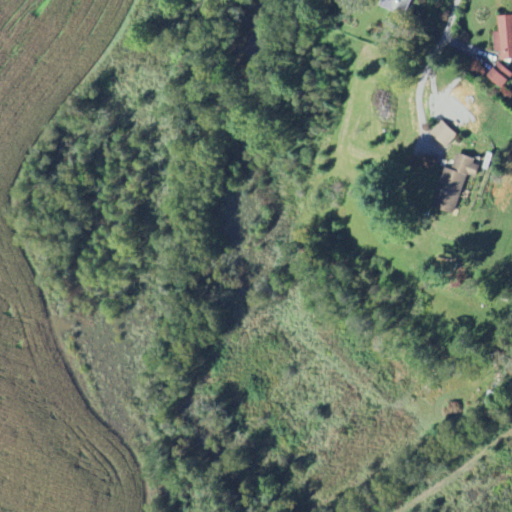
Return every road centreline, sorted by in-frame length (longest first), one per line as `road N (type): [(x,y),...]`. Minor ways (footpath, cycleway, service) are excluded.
road 1 (residential): [(423,135),(433,115),(443,183),(435,222),(410,247),(375,236),(373,211),(423,135)]
road 2 (residential): [(461,0),(416,93),(433,115)]
